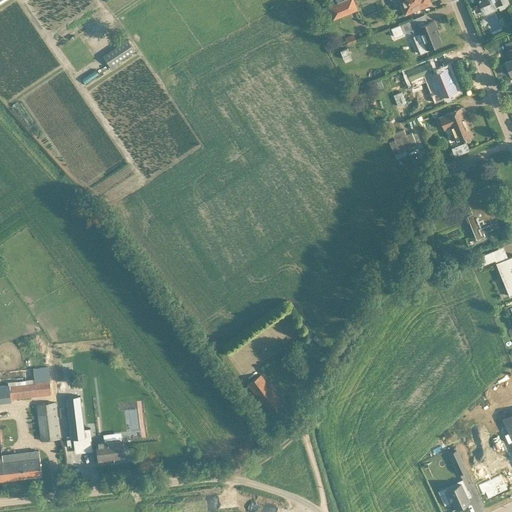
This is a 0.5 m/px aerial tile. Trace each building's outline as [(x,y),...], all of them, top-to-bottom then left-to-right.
[(343,0),(336,3),(341,15),(357,9),(353,0),(343,0)] [(393,0),(395,4),(401,2),(405,12),(412,9),(418,7),(418,6),(420,6),(430,2),(429,0),(393,0)] [(477,0),(477,1),(479,0),(481,4),(482,7),(481,7),(482,10),(483,9),(484,13),(496,8),(493,1),(495,0),(497,5),(507,1),(506,0),(477,0)] [(399,24),(391,28),(395,36),(403,33),(412,29),(414,35),(420,33),(423,40),(416,43),(420,53),(429,50),(428,48),(432,47),(441,43),(438,34),(439,34),(438,31),(433,20),(418,26),(415,18),(406,22),(399,24)] [(345,39),(348,45),(357,41),(354,35),(345,39)] [(128,39),(103,56),(112,70),(121,64),(119,61),(135,50),(128,39)] [(347,48),(340,51),(343,59),(351,56),(347,48)] [(431,71),(423,74),(426,82),(434,79),(441,96),(447,94),(456,90),(456,89),(455,90),(452,82),(453,81),(447,67),(432,73),(431,71)] [(461,107),(451,111),(446,113),(446,114),(439,117),(444,128),(451,126),(457,142),(472,136),(461,107)] [(389,138),(394,149),(416,140),(412,129),(406,131),(404,125),(392,130),(395,135),(389,138)] [(469,150),(466,143),(459,146),(461,153),(469,150)] [(488,185),(479,189),(465,194),(473,213),(467,215),(476,240),(485,236),(483,232),(498,226),(493,213),(495,213),(490,201),(494,200),(488,185)] [(437,194),(427,210),(436,215),(446,200),(437,194)] [(482,265),(495,260),(492,251),(479,256),(482,265)] [(511,256),(496,263),(509,296),(511,294),(511,256)] [(9,385),(0,386),(0,401),(11,401),(10,399),(51,394),(48,367),(34,368),(35,380),(9,383),(9,385)] [(248,384),(268,410),(274,419),(286,410),(261,375),(248,384)] [(79,395),(66,397),(71,439),(84,438),(79,395)] [(55,402),(36,405),(41,440),(59,438),(55,402)] [(97,443),(98,452),(99,462),(109,461),(109,459),(124,457),(122,440),(97,443)] [(457,449),(449,452),(459,474),(467,471),(457,449)] [(28,459),(2,462),(4,480),(42,475),(41,465),(39,450),(27,452),(28,459)] [(500,475),(478,485),(482,494),(485,493),(488,498),(507,490),(500,475)] [(448,488),(457,508),(472,501),(469,495),(472,494),(464,478),(459,480),(460,483),(448,488)]
